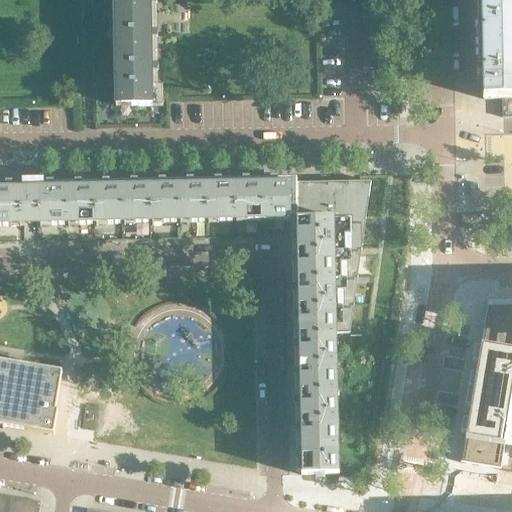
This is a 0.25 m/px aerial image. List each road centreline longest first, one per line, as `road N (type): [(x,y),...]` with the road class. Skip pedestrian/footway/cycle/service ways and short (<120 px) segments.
road 1 (residential): [(0,261),(269,261),(275,511)]
road 2 (residential): [(443,130),(0,145)]
road 3 (residential): [(405,491),(446,268)]
road 4 (residential): [(208,503),(70,479)]
road 5 (residential): [(446,268),(443,130)]
road 6 (residential): [(443,130),(441,0)]
